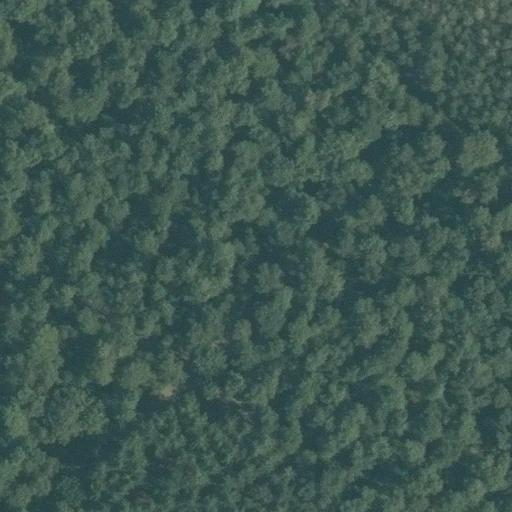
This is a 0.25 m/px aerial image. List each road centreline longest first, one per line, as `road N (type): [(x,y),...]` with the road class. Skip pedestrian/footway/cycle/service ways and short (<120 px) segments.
road 1 (track): [(319,0),(511,168)]
road 2 (track): [(196,364),(290,467),(293,511)]
